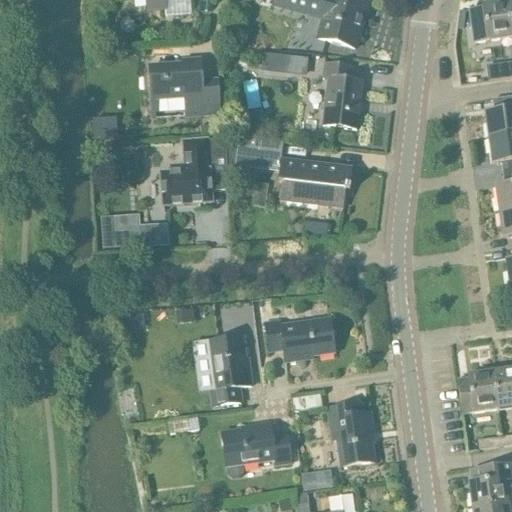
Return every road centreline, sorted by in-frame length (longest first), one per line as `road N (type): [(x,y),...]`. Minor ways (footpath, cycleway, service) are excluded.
road 1 (residential): [(50,278),(391,257)]
road 2 (tertiary): [(391,257),(428,0)]
road 3 (tertiary): [(427,511),(391,257)]
